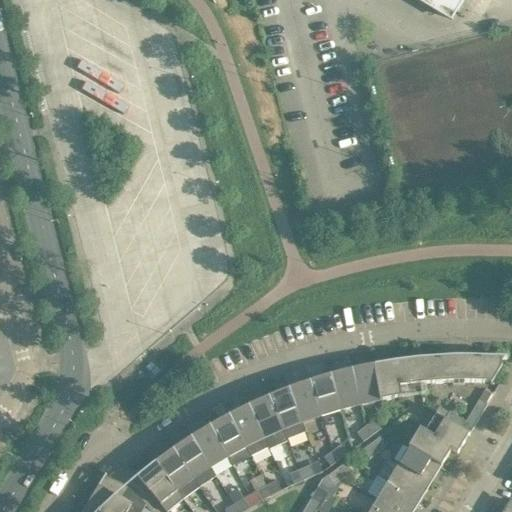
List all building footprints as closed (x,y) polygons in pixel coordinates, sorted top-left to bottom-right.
[(420,0),(453,20),(464,0),(420,0)] [(374,366),(381,401),(408,397),(422,395),(421,385),(430,384),(454,383),(462,382),(490,383),(490,384),(491,385),(503,366),(501,366),(501,360),(508,360),(508,358),(463,357),(454,357),(419,359),(396,362),(374,366)] [(374,366),(353,370),(361,405),(381,401),(374,366)] [(353,370),(331,376),(341,410),(361,405),(353,370)] [(331,376),(310,382),(322,416),(341,410),(331,376)] [(310,382),(290,389),(302,423),(322,416),(310,382)] [(290,389),(269,397),(287,439),(306,432),(302,423),(290,389)] [(486,390),(480,400),(488,405),(494,394),(486,390)] [(249,406),(269,447),(270,449),(288,441),(287,439),(269,397),(249,406)] [(444,422),(469,437),(470,435),(488,405),(480,400),(467,421),(450,411),(445,420),(444,422)] [(249,406),(230,416),(251,456),(269,447),(249,406)] [(458,454),(469,437),(444,422),(445,420),(436,415),(432,421),(427,418),(409,447),(442,467),(452,451),(458,454)] [(210,426),(229,458),(233,466),(251,456),(230,416),(210,426)] [(382,429),(375,420),(366,426),(373,435),(382,429)] [(210,426),(192,438),(211,468),(229,458),(210,426)] [(357,433),(364,442),(373,435),(366,426),(357,433)] [(387,446),(381,437),(372,443),(379,452),(387,446)] [(192,438),(174,450),(194,479),(211,468),(192,438)] [(363,450),(370,459),(379,452),(372,443),(363,450)] [(349,453),(342,444),(333,451),(340,460),(349,453)] [(399,464),(431,484),(442,467),(409,447),(399,464)] [(174,450),(156,463),(183,499),(200,487),(194,479),(174,450)] [(324,458),(331,467),(340,460),(333,451),(324,458)] [(138,477),(167,511),(183,499),(156,463),(138,477)] [(352,472),(346,463),(337,470),(343,479),(352,472)] [(388,482),(421,502),(431,484),(399,464),(388,482)] [(315,476),(310,466),(300,470),(305,480),(315,476)] [(290,474),(294,485),(305,480),(300,470),(290,474)] [(328,476),(334,485),(343,479),(337,470),(328,476)] [(109,478),(106,477),(107,475),(106,475),(88,505),(98,511),(141,511),(146,505),(140,498),(138,496),(136,494),(133,492),(131,490),(125,486),(119,483),(116,481),(113,480),(109,478)] [(282,491),(276,481),(267,486),(272,496),(282,491)] [(378,499),(398,511),(414,511),(421,502),(388,482),(378,499)] [(257,491),(262,501),(272,496),(267,486),(257,491)] [(323,501),(313,495),(308,505),(317,511),(323,501)] [(243,511),(250,508),(244,499),(234,505),(239,511),(243,511)] [(370,511),(398,511),(378,499),(370,511)]
